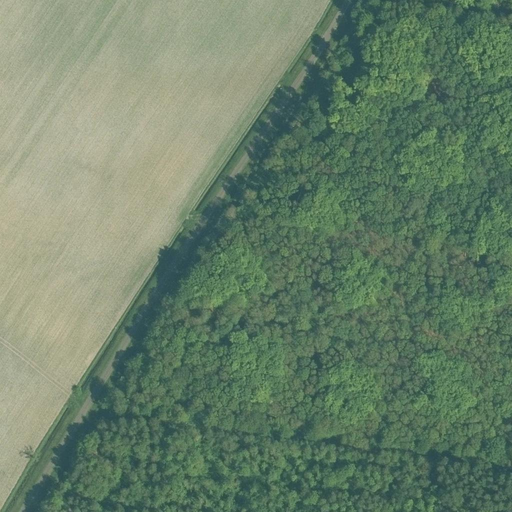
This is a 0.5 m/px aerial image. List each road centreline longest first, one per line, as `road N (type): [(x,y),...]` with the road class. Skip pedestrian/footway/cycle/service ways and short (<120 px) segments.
road 1 (unclassified): [(23,511),(345,0)]
road 2 (track): [(511,464),(85,406)]
